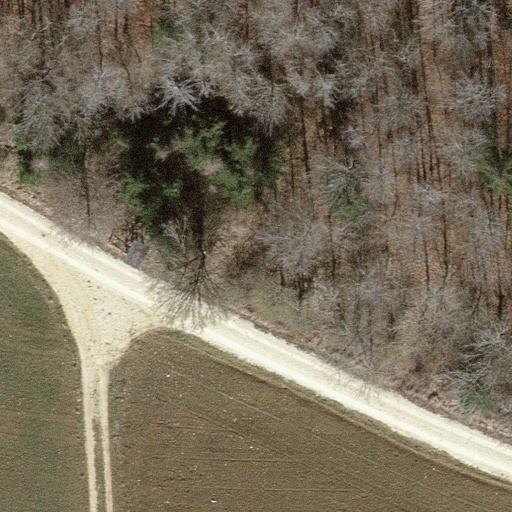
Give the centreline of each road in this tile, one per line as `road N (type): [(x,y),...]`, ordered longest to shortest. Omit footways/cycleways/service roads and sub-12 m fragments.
road 1 (track): [(511,441),(340,387),(99,264)]
road 2 (track): [(112,511),(99,264)]
